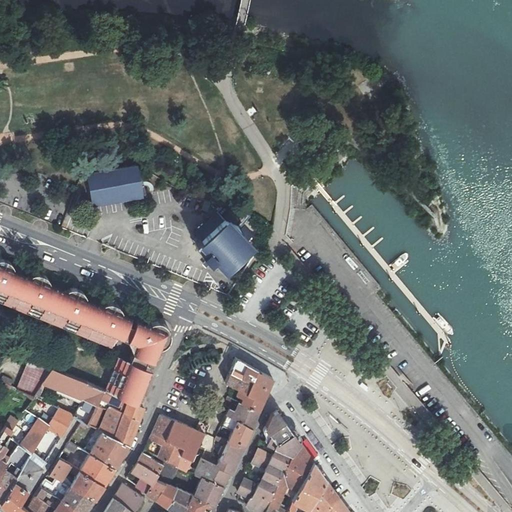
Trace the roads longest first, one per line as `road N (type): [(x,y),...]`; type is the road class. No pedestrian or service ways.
road 1 (residential): [(92,511),(127,458),(186,314)]
road 2 (primary): [(192,300),(0,219)]
road 3 (primary): [(0,238),(186,314)]
road 4 (primary): [(442,467),(306,360)]
road 5 (primary): [(299,372),(433,479)]
road 6 (residential): [(218,511),(266,408),(299,372)]
road 7 (primary): [(306,360),(192,300)]
road 8 (primary): [(186,314),(299,372)]
